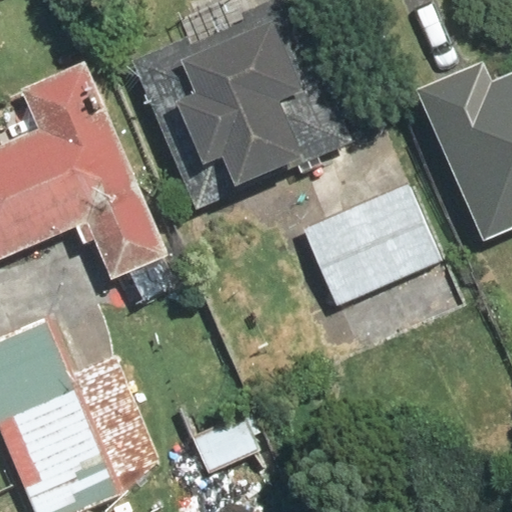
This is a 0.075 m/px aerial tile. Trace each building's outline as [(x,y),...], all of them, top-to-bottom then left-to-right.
[(347,142),(286,0),(265,0),(253,5),(250,0),(238,0),(179,26),(185,39),(151,53),(203,172),(222,163),(234,191),(347,142)] [(511,47),(413,91),(480,244),(511,230),(511,47)] [(91,64),(23,91),(39,131),(0,146),(0,260),(85,226),(107,279),(167,255),(91,64)] [(413,190),(306,233),(337,308),(443,265),(413,190)] [(55,323),(0,343),(0,454),(21,511),(72,511),(120,494),(55,323)] [(244,391),(182,416),(203,470),(265,446),(244,391)]
